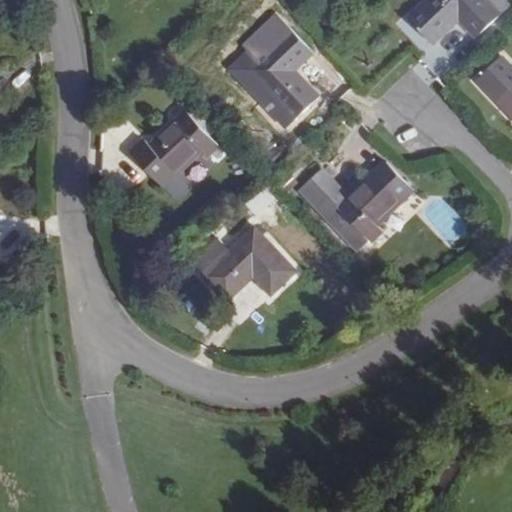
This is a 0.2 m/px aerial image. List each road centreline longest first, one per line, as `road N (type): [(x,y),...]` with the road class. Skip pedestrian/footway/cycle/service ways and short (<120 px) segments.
road 1 (residential): [(90,325),(238,395),(325,391),(429,341),(511,274)]
road 2 (residential): [(90,325),(73,216),(60,0)]
road 3 (residential): [(414,108),(511,202)]
